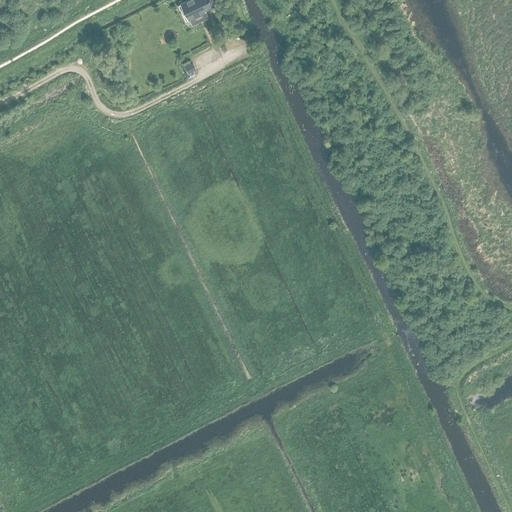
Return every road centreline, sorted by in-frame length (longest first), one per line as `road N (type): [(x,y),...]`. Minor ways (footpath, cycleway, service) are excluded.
road 1 (track): [(245,50),(261,62),(415,390)]
road 2 (track): [(511,312),(476,286),(420,157),(333,0)]
road 3 (unclassified): [(0,103),(75,67),(102,112),(124,115),(245,50)]
road 4 (track): [(510,511),(456,390),(468,370),(511,344)]
